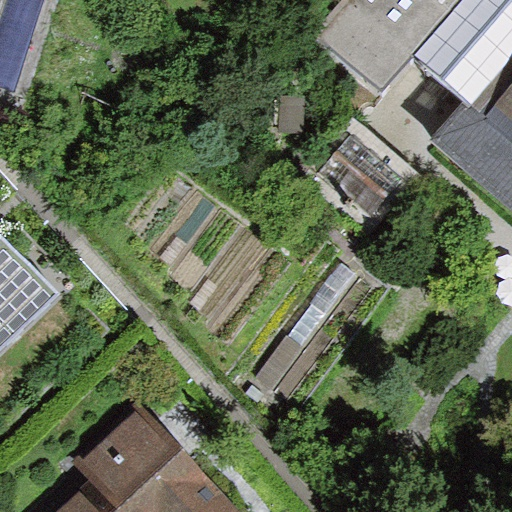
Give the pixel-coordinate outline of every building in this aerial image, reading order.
[(392,0),(340,0),(302,46),(371,106),(397,75),(358,41),(392,0)] [(452,121),(511,50),(511,2),(509,0),(392,0),(358,41),(397,75),(452,121)] [(423,155),(511,230),(511,50),(452,121),(423,155)] [(0,252),(0,350),(49,303),(0,252)] [(75,467),(89,481),(55,511),(238,511),(205,475),(207,471),(143,404),(75,467)]
